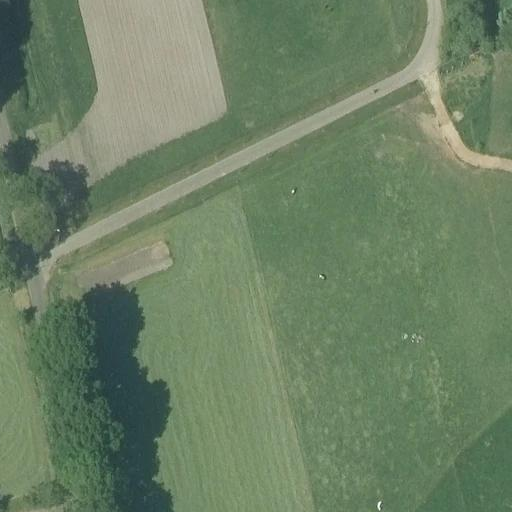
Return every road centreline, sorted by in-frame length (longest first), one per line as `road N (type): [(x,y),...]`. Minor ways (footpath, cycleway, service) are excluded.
road 1 (unknown): [(34,264),(420,73),(435,35),(434,0)]
road 2 (unclassified): [(87,511),(0,106)]
